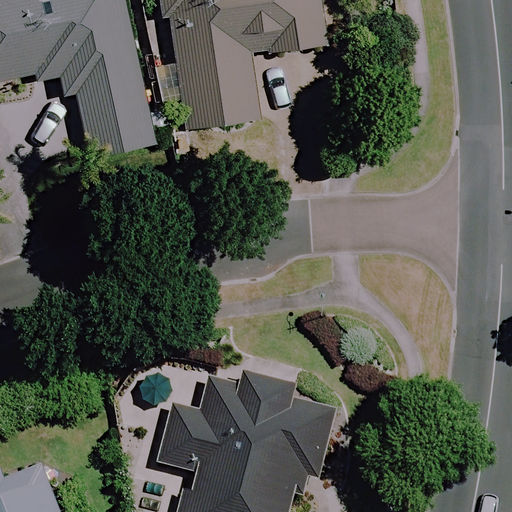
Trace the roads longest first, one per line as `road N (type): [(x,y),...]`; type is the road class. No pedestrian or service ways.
road 1 (residential): [(0,315),(132,266),(234,246),(506,218)]
road 2 (tertiary): [(506,218),(489,418),(470,511)]
road 3 (tertiary): [(497,0),(506,218)]
